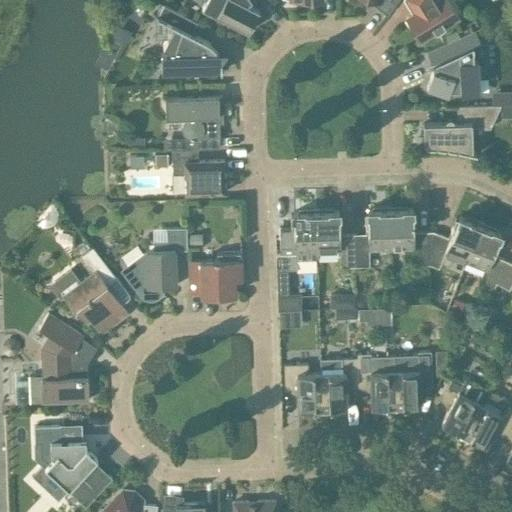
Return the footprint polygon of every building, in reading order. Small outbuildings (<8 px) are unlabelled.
[(205,0),(202,7),(248,31),(259,10),(250,5),(256,0),(205,0)] [(368,0),(388,14),(398,0),(368,0)] [(410,0),(415,3),(419,10),(408,17),(422,40),(460,17),(449,0),(410,0)] [(222,70),(222,66),(222,63),(221,60),(220,58),(220,55),(218,52),(217,50),(215,48),(213,46),(211,44),(209,42),(207,41),(192,33),(198,21),(165,4),(159,17),(168,22),(169,39),(164,47),(167,49),(167,53),(161,53),(162,72),(222,70)] [(448,42),(454,39),(460,36),(457,29),(445,35),(448,42)] [(433,68),(427,86),(449,93),(450,89),(460,89),(461,93),(480,92),(479,78),(479,77),(480,77),(480,76),(481,75),(482,74),(482,73),(482,72),(483,71),(483,70),(483,69),(482,68),(482,67),(482,66),(481,66),(481,65),(480,64),(479,63),(478,62),(478,59),(474,59),(473,46),(480,42),(475,30),(460,36),(454,39),(448,42),(427,51),(433,64),(433,68)] [(189,148),(198,148),(220,147),(219,122),(223,122),(222,95),(165,97),(166,116),(187,115),(188,117),(186,118),(185,119),(184,121),(183,122),(182,124),(182,126),(182,128),(182,130),(183,131),(184,133),(185,134),(187,135),(188,136),(189,148)] [(502,117),(511,116),(511,103),(501,104),(502,117)] [(458,122),(423,123),(424,142),(426,142),(426,145),(435,146),(445,147),(456,148),(466,150),(472,152),(472,128),(490,127),(501,104),(457,105),(458,122)] [(144,136),(128,136),(128,146),(144,145),(144,136)] [(198,148),(189,148),(172,149),(173,173),(185,173),(186,192),(226,191),(225,159),(198,160),(198,148)] [(155,152),(156,165),(168,164),(168,152),(155,152)] [(391,247),(390,205),(373,206),(373,208),(368,209),(368,211),(365,211),(366,225),(368,225),(369,232),(354,233),(355,266),(370,265),(369,247),(391,247)] [(407,205),(390,205),(391,247),(403,246),(408,264),(429,264),(428,230),(413,231),(413,223),(416,223),(415,209),(413,210),(413,207),(407,207),(407,205)] [(333,207),(316,208),(317,249),(340,248),(340,266),(355,266),(354,233),(339,233),(339,226),(342,226),(341,212),(339,212),(339,209),(333,210),(333,207)] [(318,257),(317,249),(316,208),(299,208),(299,211),(294,211),(294,213),(291,213),(292,227),(294,227),(295,235),(280,235),(281,268),(296,268),(296,258),(318,257)] [(456,255),(466,259),(481,221),(465,215),(464,217),(459,215),(458,217),(456,216),(451,229),(453,230),(451,237),(433,230),(428,230),(429,264),(439,267),(441,261),(449,264),(456,255)] [(497,227),(481,221),(466,259),(486,267),(480,283),(493,289),(497,283),(508,260),(492,254),(495,247),(497,248),(503,235),(500,234),(501,232),(496,230),(497,227)] [(126,269),(142,291),(144,292),(145,293),(146,294),(148,295),(150,295),(151,295),(153,295),(155,294),(156,293),(157,292),(159,291),(159,290),(160,288),(161,286),(161,285),(176,284),(175,248),(187,248),(187,226),(166,227),(166,238),(153,239),(153,249),(145,249),(146,255),(126,269)] [(202,244),(201,232),(189,233),(190,245),(202,244)] [(60,298),(64,294),(75,309),(78,307),(87,318),(91,316),(102,331),(127,311),(106,284),(116,276),(93,246),(81,255),(91,269),(79,279),(70,267),(49,284),(60,298)] [(217,259),(188,260),(189,292),(201,292),(201,294),(236,293),(235,277),(242,276),(241,251),(217,251),(217,259)] [(511,284),(511,262),(508,260),(497,283),(509,289),(511,284)] [(277,293),(277,309),(300,309),(300,292),(277,293)] [(329,293),(330,306),(356,306),(355,292),(329,293)] [(467,314),(471,303),(455,296),(451,307),(467,314)] [(496,308),(488,304),(482,315),(490,319),(496,308)] [(358,319),(371,319),(371,307),(358,307),(358,319)] [(29,374),(30,401),(89,399),(88,375),(84,375),(83,354),(74,349),(83,334),(48,311),(38,327),(53,336),(46,348),(47,376),(41,377),(41,374),(29,374)] [(476,328),(470,338),(485,345),(490,335),(476,328)] [(448,349),(436,349),(436,373),(440,373),(448,349)] [(410,404),(420,404),(420,383),(432,382),(431,350),(418,351),(418,353),(394,354),(395,369),(396,410),(404,410),(410,404)] [(359,385),(371,385),(371,406),(383,405),(389,410),(396,410),(395,369),(394,354),(371,355),(371,352),(357,353),(357,357),(359,385)] [(323,413),(331,412),(336,407),(347,406),(346,385),(359,385),(357,357),(321,358),(321,372),(323,413)] [(321,372),(308,372),(308,362),(284,363),(285,387),(297,387),(298,408),(309,408),(316,413),(323,413),(321,372)] [(455,434),(461,437),(477,408),(487,388),(467,377),(464,382),(451,374),(439,396),(452,403),(441,421),(451,427),(455,434)] [(487,388),(477,408),(461,437),(468,441),(476,440),(485,445),(495,426),(506,432),(511,419),(511,407),(506,404),(508,399),(487,388)] [(42,463),(32,473),(58,497),(67,487),(69,488),(86,504),(112,477),(94,461),(97,457),(86,447),(86,439),(61,439),(60,424),(34,425),(35,441),(35,456),(42,463)] [(156,511),(158,504),(140,502),(133,496),(134,490),(123,489),(100,511),(156,511)] [(234,511),(276,511),(276,499),(234,501),(234,511)] [(162,503),(160,511),(205,511),(205,502),(162,503)]
